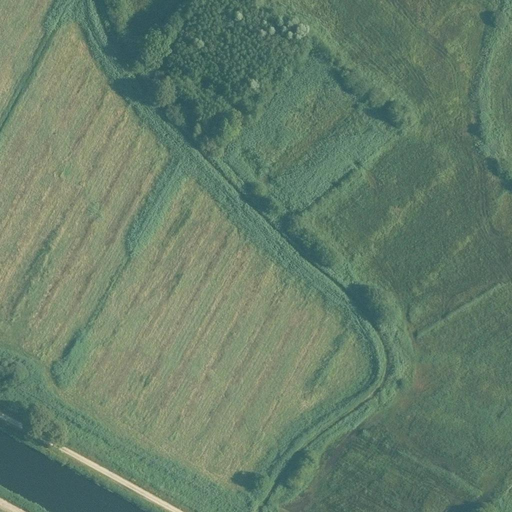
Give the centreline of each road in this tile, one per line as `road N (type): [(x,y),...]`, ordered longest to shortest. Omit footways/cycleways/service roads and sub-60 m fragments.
road 1 (track): [(259,511),(304,447),(375,394),(386,353),(363,308),(280,234),(127,63),(97,0)]
road 2 (track): [(0,416),(174,511)]
